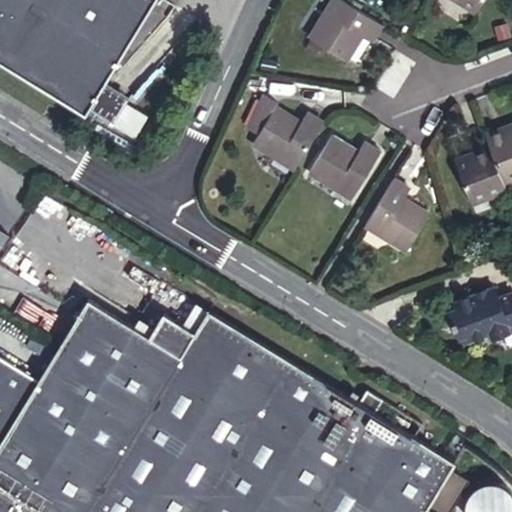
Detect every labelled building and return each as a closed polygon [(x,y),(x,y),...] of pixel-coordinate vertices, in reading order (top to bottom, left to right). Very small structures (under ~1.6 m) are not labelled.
[(159,0),(0,0),(0,59),(92,115),(96,109),(112,82),(159,0)] [(376,20),(342,0),(320,0),(299,35),(339,61),(351,41),(345,36),(350,29),(365,37),(376,20)] [(474,0),(447,0),(468,12),(474,0)] [(504,32),(500,23),(489,28),(493,37),(504,32)] [(120,123),(136,96),(112,82),(96,109),(120,123)] [(241,151),(285,180),(316,127),(299,115),(287,134),(282,129),(282,123),(263,111),(265,107),(251,99),(231,132),(247,141),(241,151)] [(511,129),(511,123),(502,127),(504,132),(511,129)] [(502,127),(489,132),(491,137),(508,183),(511,181),(511,129),(504,132),(502,127)] [(511,191),(508,183),(491,137),(478,142),(481,149),(453,159),(471,206),(511,191)] [(324,141),(318,139),(294,181),(334,205),(367,151),(351,140),(341,159),(335,156),(337,151),(324,141)] [(478,142),(450,153),(453,159),(481,149),(478,142)] [(393,176),(363,226),(401,251),(422,212),(404,202),(400,208),(393,203),(403,183),(393,176)] [(491,289),(450,305),(452,311),(445,314),(456,344),(464,341),(466,346),(486,339),(488,343),(511,334),(509,330),(511,329),(511,300),(510,294),(496,300),(491,289)] [(419,511),(441,474),(446,465),(405,439),(365,414),(350,404),(200,309),(187,331),(176,324),(157,312),(148,328),(143,335),(128,326),(85,298),(34,383),(0,439),(0,494),(28,511),(419,511)] [(200,309),(189,303),(176,324),(187,331),(200,309)] [(133,318),(128,326),(143,335),(148,328),(133,318)] [(0,439),(34,383),(0,360),(0,439)] [(374,401),(358,392),(350,404),(365,414),(374,401)] [(374,401),(365,414),(405,439),(413,427),(374,401)] [(458,511),(508,511),(511,503),(511,484),(475,470),(458,511)] [(443,511),(460,484),(441,474),(419,511),(443,511)] [(28,511),(0,494),(0,511),(28,511)]
